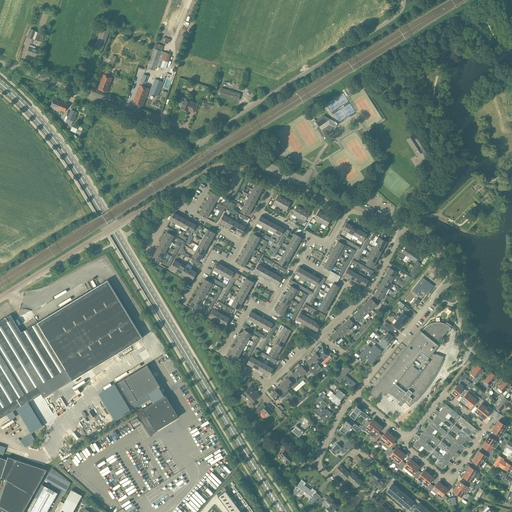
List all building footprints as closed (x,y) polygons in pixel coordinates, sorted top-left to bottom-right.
[(36,31),(30,29),(26,37),(32,39),(36,31)] [(109,32),(101,29),(94,49),(101,52),(109,32)] [(35,40),(42,42),(44,36),(37,33),(35,40)] [(118,36),(115,43),(124,46),(122,52),(127,54),(129,48),(130,48),(130,47),(138,51),(141,45),(118,36)] [(35,50),(28,48),(26,53),(37,57),(40,50),(36,48),(35,50)] [(166,69),(167,64),(161,62),(165,52),(154,49),(148,68),(155,70),(156,67),(158,67),(159,66),(166,69)] [(117,57),(112,55),(108,65),(112,67),(117,57)] [(111,70),(106,69),(104,75),(98,89),(106,92),(112,79),(108,77),(111,70)] [(163,83),(144,75),(132,103),(142,107),(148,92),(157,96),(163,83)] [(240,94),(222,88),(221,91),(220,91),(219,92),(220,93),(220,95),(227,97),(238,101),(240,94)] [(184,98),(179,96),(177,102),(182,104),(180,109),(185,111),(186,110),(194,113),(198,105),(192,102),(193,101),(184,98)] [(68,104),(54,99),(51,106),(65,112),(68,104)] [(66,122),(72,125),(77,112),(71,110),(66,122)] [(315,121),(321,130),(322,129),(327,136),(328,135),(332,128),(333,126),(335,127),(337,123),(329,119),(324,115),(315,121)] [(415,134),(407,140),(417,155),(422,152),(424,156),(430,152),(420,136),(417,138),(415,134)] [(256,184),(253,189),(260,193),(263,188),(263,187),(256,184)] [(260,193),(253,189),(250,195),(257,199),(260,193)] [(209,198),(216,202),(219,196),(216,194),(211,192),(212,192),(209,198)] [(250,195),(247,200),(254,204),(257,199),(250,195)] [(273,204),(280,207),(284,199),(278,195),(273,204)] [(213,207),(216,202),(209,198),(206,203),(213,207)] [(284,199),(280,207),(286,211),(291,202),(284,199)] [(254,204),(247,200),(244,206),(251,210),(254,204)] [(206,203),(202,209),(210,213),(213,207),(206,203)] [(248,215),(251,210),(244,206),(241,212),(248,216),(248,215)] [(292,214),(298,218),(303,209),(297,206),(292,214)] [(210,213),(202,209),(200,214),(199,214),(207,218),(210,213)] [(303,209),(298,218),(305,221),(309,213),(303,209)] [(314,219),(320,223),(325,214),(319,211),(314,219)] [(170,220),(176,223),(180,216),(174,213),(170,220)] [(331,218),(325,214),(320,223),(327,226),(331,218)] [(219,222),(225,225),(229,218),(223,215),(219,222)] [(181,226),(185,219),(180,216),(176,223),(181,226)] [(257,223),(263,226),(267,220),(261,217),(261,216),(257,223)] [(230,228),(234,221),(229,218),(225,225),(230,228)] [(185,219),(181,226),(187,229),(191,222),(185,219)] [(269,229),(272,223),(267,220),(263,226),(269,229)] [(236,231),(240,224),(234,221),(230,228),(236,231)] [(196,225),(191,222),(187,229),(192,233),(196,225)] [(348,232),(352,226),(347,223),(346,222),(343,229),(348,232)] [(272,223),(269,229),(275,233),(278,226),(272,223)] [(240,224),(236,231),(241,234),(241,235),(245,227),(240,224)] [(278,226),(275,233),(273,235),(279,238),(280,236),(282,233),(284,229),(278,226)] [(353,235),(357,228),(352,226),(348,232),(347,234),(352,237),(353,235)] [(352,237),(357,240),(362,231),(357,228),(353,235),(352,237)] [(205,235),(212,239),(215,233),(215,234),(215,233),(208,229),(205,235)] [(367,234),(362,231),(357,240),(362,243),(365,239),(367,234)] [(167,232),(164,238),(171,241),(174,236),(167,232),(166,232),(167,232)] [(250,240),(257,244),(260,238),(253,234),(250,240)] [(291,240),(298,243),(301,238),(298,236),(299,236),(298,235),(298,236),(295,234),(292,238),(291,240)] [(212,239),(205,235),(201,240),(209,244),(212,239)] [(375,242),(377,243),(381,246),(384,247),(387,242),(378,237),(375,242)] [(164,238),(161,243),(168,247),(171,241),(164,238)] [(198,246),(206,250),(209,244),(201,240),(198,246)] [(257,244),(250,240),(247,246),(254,249),(257,244)] [(288,245),(295,249),(298,243),(291,240),(288,245)] [(335,246),(344,251),(347,246),(338,241),(335,246)] [(158,249),(165,253),(168,247),(161,243),(158,249)] [(372,247),(381,252),(384,247),(377,243),(376,246),(373,245),(372,247)] [(288,245),(285,251),(291,255),(295,249),(288,245)] [(202,255),(206,250),(198,246),(195,251),(202,255)] [(254,249),(247,246),(244,251),(251,255),(250,255),(254,257),(255,254),(252,253),(254,249)] [(341,256),(344,251),(335,246),(332,251),(341,256)] [(406,246),(402,252),(401,252),(398,257),(402,260),(406,255),(415,262),(420,255),(406,246)] [(378,257),(381,252),(372,247),(369,252),(378,257)] [(162,258),(165,253),(158,249),(155,254),(162,258)] [(283,252),(284,253),(282,257),(288,260),(291,255),(285,251),(284,250),(283,252)] [(199,261),(202,255),(195,251),(192,257),(200,261),(199,261)] [(247,261),(250,255),(251,255),(244,251),(241,257),(247,261)] [(341,256),(332,251),(329,257),(336,260),(337,258),(340,259),(341,256)] [(366,258),(369,259),(375,263),(378,257),(369,252),(366,258)] [(162,258),(155,254),(152,259),(151,259),(151,260),(159,264),(162,258)] [(247,261),(241,257),(238,263),(237,263),(240,264),(240,265),(241,265),(244,267),(247,262),(247,261)] [(285,266),(288,260),(282,257),(278,263),(281,264),(285,266)] [(333,265),(336,260),(329,257),(326,262),(333,265)] [(372,268),(375,263),(369,259),(366,264),(372,268)] [(171,268),(176,271),(180,263),(174,260),(170,268),(171,268)] [(333,265),(326,262),(323,267),(330,271),(333,265)] [(180,263),(176,271),(181,274),(186,267),(180,263)] [(213,270),(219,273),(223,266),(217,263),(216,264),(215,265),(216,265),(213,270)] [(261,274),(264,268),(258,265),(257,267),(255,272),(255,271),(261,274)] [(219,273),(224,276),(228,269),(223,266),(219,273)] [(186,267),(181,274),(187,277),(191,270),(186,267)] [(301,277),(304,270),(299,267),(295,274),(301,277)] [(264,268),(261,274),(266,278),(270,271),(264,268)] [(389,268),(386,273),(394,277),(397,279),(399,276),(395,274),(397,272),(389,268)] [(233,272),(228,269),(224,276),(230,279),(234,272),(233,272)] [(344,275),(349,278),(353,271),(348,269),(344,275)] [(191,270),(187,277),(192,280),(193,280),(197,273),(191,270)] [(301,277),(306,280),(309,273),(304,270),(301,277)] [(270,271),(266,278),(272,281),(276,274),(270,271)] [(349,278),(355,281),(360,272),(359,272),(358,274),(353,271),(349,278)] [(360,272),(355,281),(360,284),(365,274),(365,275),(360,272)] [(311,282),(315,276),(309,273),(306,280),(311,282)] [(383,279),(391,283),(394,277),(386,273),(383,279)] [(281,278),(276,274),(272,281),(278,284),(277,284),(278,284),(279,281),(279,282),(280,281),(280,280),(281,278)] [(368,276),(365,274),(360,284),(365,286),(365,287),(369,280),(366,279),(368,276)] [(320,279),(315,276),(311,282),(316,285),(320,279)] [(426,281),(422,277),(416,286),(427,294),(433,286),(430,283),(428,285),(425,283),(426,281)] [(246,278),(243,284),(250,288),(253,282),(254,282),(246,278)] [(205,279),(202,285),(209,289),(212,283),(205,279)] [(336,284),(331,282),(327,279),(333,283),(330,288),(336,292),(339,287),(340,286),(336,284)] [(383,279),(380,284),(387,288),(390,290),(393,284),(391,283),(383,279)] [(11,315),(0,321),(0,418),(7,414),(10,420),(16,416),(13,411),(16,409),(31,433),(43,426),(28,402),(29,401),(41,393),(44,398),(73,381),(143,338),(107,280),(92,289),(42,320),(24,330),(21,332),(17,326),(20,324),(18,319),(14,321),(14,320),(11,315)] [(243,284),(240,289),(247,293),(250,288),(243,284)] [(384,294),(387,288),(380,284),(377,290),(384,294)] [(209,289),(202,285),(199,290),(206,294),(209,289)] [(288,291),(294,294),(297,296),(300,290),(290,285),(290,286),(288,291)] [(334,297),(336,292),(330,288),(327,293),(334,297)] [(247,293),(240,289),(237,294),(234,293),(244,299),(247,293)] [(206,299),(204,297),(206,294),(199,290),(196,296),(203,300),(205,301),(206,299)] [(374,295),(381,299),(384,294),(377,290),(374,295)] [(291,299),(294,294),(288,291),(285,296),(291,299)] [(244,299),(234,293),(233,296),(235,297),(234,300),(231,299),(241,304),(244,299)] [(334,297),(327,293),(324,298),(331,302),(334,297)] [(203,300),(196,296),(193,301),(200,305),(202,306),(200,305),(203,300)] [(285,296),(282,301),(288,305),(290,306),(293,301),(291,299),(285,296)] [(321,303),(328,307),(331,302),(324,298),(322,297),(319,302),(321,303)] [(367,303),(372,309),(377,305),(371,298),(371,299),(367,303)] [(421,302),(417,298),(415,301),(413,304),(417,307),(421,302)] [(241,304),(231,299),(228,304),(235,308),(236,309),(238,310),(238,309),(241,304)] [(383,306),(384,306),(386,308),(389,304),(382,299),(380,303),(383,305),(383,306)] [(200,305),(193,301),(190,306),(189,306),(189,307),(197,311),(199,312),(202,306),(200,305)] [(279,306),(285,310),(288,305),(282,301),(279,306)] [(328,307),(321,303),(318,309),(320,310),(325,312),(328,307)] [(362,307),(368,313),(372,309),(367,303),(362,307)] [(282,315),(285,310),(279,306),(276,311),(276,312),(282,315)] [(402,322),(404,323),(409,317),(406,315),(409,310),(404,306),(402,308),(405,310),(400,317),(397,314),(395,316),(398,319),(402,322)] [(363,318),(368,313),(362,307),(357,311),(363,318)] [(214,319),(218,312),(213,309),(210,314),(210,315),(209,316),(209,317),(209,316),(214,319)] [(247,319),(252,322),(256,314),(251,311),(247,319)] [(297,320),(302,322),(307,313),(306,313),(306,314),(301,311),(296,320),(297,320)] [(363,318),(357,311),(353,316),(353,315),(352,316),(358,322),(363,318)] [(214,319),(220,322),(224,315),(218,312),(214,319)] [(302,322),(307,325),(310,319),(312,316),(307,313),(302,322)] [(258,325),(262,317),(256,314),(252,322),(258,325)] [(224,315),(220,322),(225,325),(225,326),(226,324),(227,324),(227,323),(230,318),(224,315)] [(382,324),(384,326),(385,327),(392,332),(395,328),(398,330),(400,327),(401,328),(402,327),(403,326),(402,325),(404,323),(402,322),(398,319),(395,316),(393,318),(397,321),(394,324),(392,323),(390,325),(385,321),(382,324)] [(267,320),(262,317),(258,325),(263,328),(267,320)] [(345,323),(350,329),(353,331),(355,329),(353,327),(355,325),(349,318),(349,319),(345,323)] [(316,322),(310,319),(307,325),(312,328),(316,322)] [(273,324),(267,320),(263,328),(269,331),(273,324)] [(316,322),(312,328),(317,331),(321,325),(316,322)] [(363,323),(360,327),(364,330),(369,324),(367,322),(365,324),(363,323)] [(398,360),(375,386),(384,394),(386,395),(389,392),(399,401),(397,403),(401,406),(402,405),(405,401),(408,405),(409,407),(412,404),(415,401),(418,398),(420,395),(423,392),(427,387),(431,381),(435,375),(438,369),(441,363),(444,357),(443,356),(443,357),(436,354),(436,353),(435,355),(434,354),(433,353),(431,351),(437,344),(450,327),(450,328),(450,327),(451,326),(452,326),(451,325),(450,324),(448,323),(447,322),(446,322),(445,324),(443,323),(440,322),(437,322),(435,322),(432,323),(429,324),(427,325),(425,327),(423,329),(422,331),(421,334),(420,336),(419,339),(417,339),(417,340),(417,341),(417,343),(417,344),(417,345),(416,347),(412,351),(408,348),(398,360)] [(340,327),(346,333),(349,330),(350,329),(345,323),(340,327)] [(281,332),(288,336),(291,330),(284,326),(281,332)] [(392,332),(385,327),(384,326),(382,328),(387,332),(384,336),(381,334),(380,336),(388,342),(393,337),(390,334),(392,332)] [(336,331),(337,333),(341,338),(346,333),(340,327),(336,331)] [(244,330),(241,335),(248,339),(251,334),(244,330)] [(337,333),(336,331),(331,336),(331,335),(331,336),(336,342),(341,338),(337,333)] [(285,341),(288,336),(281,332),(278,337),(285,341)] [(238,341),(245,345),(248,339),(241,335),(238,341)] [(377,342),(370,336),(368,339),(375,345),(377,342)] [(378,337),(381,340),(378,343),(384,348),(388,342),(380,336),(378,337)] [(282,347),(285,341),(278,337),(275,343),(282,347)] [(242,350),(245,345),(238,341),(235,346),(242,350)] [(282,347),(275,343),(272,348),(279,352),(282,347)] [(381,351),(373,345),(371,348),(368,345),(362,352),(359,356),(363,359),(366,354),(370,358),(369,359),(372,362),(374,361),(375,360),(374,360),(381,351)] [(242,350),(235,346),(232,351),(239,355),(242,350)] [(276,358),(279,352),(272,348),(269,354),(276,358)] [(319,355),(318,356),(323,361),(330,355),(331,354),(328,351),(327,352),(324,349),(318,354),(319,355)] [(236,361),(239,355),(232,351),(229,357),(236,361)] [(311,357),(316,363),(319,361),(321,363),(323,361),(318,356),(316,353),(311,357)] [(247,364),(253,367),(257,359),(251,356),(247,364)] [(309,364),(306,367),(312,372),(317,367),(314,365),(316,363),(311,357),(307,361),(309,364)] [(253,367),(258,370),(262,362),(257,359),(253,367)] [(262,362),(258,370),(263,373),(267,365),(262,362)] [(147,364),(118,382),(131,404),(132,404),(135,408),(150,398),(153,403),(157,400),(164,396),(160,389),(159,387),(160,386),(147,364)] [(273,369),(267,365),(263,373),(269,376),(273,369)] [(482,369),(478,365),(471,373),(476,377),(473,380),(474,381),(472,384),(474,385),(484,373),(484,372),(481,377),(478,375),(482,369)] [(307,376),(312,372),(306,367),(304,369),(301,366),(300,367),(299,366),(296,369),(297,370),(302,376),(305,374),(307,376)] [(350,369),(346,366),(336,379),(339,382),(341,379),(352,387),(355,383),(345,375),(350,369)] [(296,378),(294,379),(298,384),(303,380),(300,378),(302,376),(297,370),(293,374),(296,377),(296,378)] [(486,395),(488,392),(495,384),(498,380),(498,379),(494,384),(492,382),(496,376),(491,372),(488,376),(485,380),(490,384),(487,387),(488,388),(484,393),(486,395)] [(291,382),(288,378),(287,379),(286,378),(283,381),(289,388),(291,386),(294,389),(298,384),(294,379),(291,382)] [(341,386),(333,379),(330,383),(333,386),(334,385),(339,388),(341,386)] [(495,403),(498,405),(508,392),(508,391),(506,389),(510,384),(505,380),(503,382),(501,380),(497,386),(499,387),(499,388),(497,390),(501,394),(502,395),(495,403)] [(289,388),(283,381),(280,383),(281,385),(279,386),(282,389),(280,391),(285,397),(289,393),(287,390),(289,388)] [(463,387),(459,383),(452,392),(456,396),(459,393),(462,395),(466,389),(463,387)] [(131,411),(114,384),(98,394),(115,421),(131,411)] [(240,395),(244,399),(246,396),(252,402),(249,405),(252,408),(256,404),(254,401),(260,396),(251,386),(240,395)] [(508,392),(498,405),(496,408),(495,410),(498,412),(500,411),(501,412),(504,406),(507,408),(509,405),(507,403),(509,401),(504,397),(509,391),(511,387),(508,391),(508,392)] [(333,393),(334,394),(335,394),(341,399),(343,397),(344,397),(345,395),(344,395),(345,394),(338,389),(336,391),(335,390),(333,393)] [(468,391),(466,389),(462,395),(464,397),(461,400),(466,404),(474,394),(469,390),(468,391)] [(280,401),(285,397),(280,391),(278,393),(275,390),(270,394),(273,397),(276,400),(278,398),(280,401)] [(378,395),(371,390),(369,393),(376,398),(378,395)] [(323,391),(319,395),(322,398),(328,402),(330,399),(322,393),(323,391)] [(341,399),(335,394),(334,394),(333,393),(330,396),(332,397),(330,399),(338,405),(340,402),(340,401),(341,399)] [(474,394),(466,404),(470,408),(475,402),(477,404),(481,399),(483,397),(481,399),(479,397),(478,397),(474,394)] [(137,412),(136,413),(137,413),(137,414),(141,420),(141,421),(143,424),(145,427),(145,428),(146,428),(149,433),(149,434),(150,435),(151,434),(153,432),(155,431),(156,431),(157,430),(160,428),(161,428),(165,425),(169,423),(170,422),(173,420),(174,420),(178,417),(179,417),(178,416),(178,415),(176,412),(176,411),(175,410),(171,404),(170,402),(168,400),(168,399),(167,398),(165,395),(164,396),(153,403),(152,403),(151,404),(150,404),(145,408),(143,408),(142,409),(141,409),(142,409),(137,412)] [(484,401),(481,399),(477,404),(479,406),(475,411),(480,415),(486,408),(483,406),(485,404),(483,402),(484,401)] [(328,404),(323,400),(320,403),(322,405),(315,412),(314,412),(321,417),(320,418),(324,422),(331,413),(327,410),(326,410),(324,408),(325,407),(326,406),(327,404),(328,405),(328,404)] [(266,406),(263,404),(262,405),(256,411),(258,413),(261,411),(266,417),(273,411),(268,404),(266,406)] [(436,410),(453,424),(445,417),(448,413),(456,420),(460,416),(446,405),(444,408),(443,407),(439,412),(436,410)] [(365,424),(370,417),(356,406),(349,415),(355,419),(359,414),(365,418),(363,420),(363,421),(362,422),(365,424)] [(491,411),(486,408),(480,415),(484,419),(491,411)] [(453,424),(436,410),(440,413),(437,416),(436,415),(432,420),(429,418),(447,432),(438,425),(442,421),(450,428),(453,424)] [(310,421),(304,416),(301,419),(303,420),(301,423),(302,424),(299,428),(296,426),(293,430),(292,429),(292,430),(299,435),(298,437),(309,424),(309,423),(308,424),(310,421)] [(370,417),(365,424),(363,426),(361,429),(358,432),(358,433),(361,429),(364,431),(368,434),(369,434),(371,431),(377,423),(373,420),(370,423),(367,421),(370,418),(370,417)] [(458,421),(464,426),(461,430),(469,436),(473,431),(472,431),(475,428),(461,417),(458,421)] [(447,432),(429,418),(433,421),(431,424),(430,423),(426,428),(423,426),(422,426),(440,440),(432,434),(435,430),(443,436),(447,432)] [(358,432),(361,429),(351,421),(349,423),(346,421),(339,430),(344,434),(351,427),(358,432)] [(498,421),(495,426),(503,431),(507,426),(498,421)] [(202,423),(190,429),(191,432),(204,426),(202,423)] [(371,431),(369,434),(376,440),(380,434),(377,433),(382,427),(377,423),(371,431)] [(448,433),(465,447),(462,445),(466,439),(465,439),(468,436),(472,439),(454,425),(451,429),(459,436),(456,440),(448,433)] [(440,440),(422,426),(426,430),(424,432),(423,432),(419,437),(416,434),(433,448),(425,442),(425,441),(428,443),(431,440),(428,438),(437,444),(440,440)] [(496,433),(494,436),(500,439),(501,437),(500,436),(503,431),(495,426),(492,431),(496,433)] [(200,440),(211,432),(208,427),(196,434),(200,440)] [(379,440),(381,442),(382,440),(385,442),(391,435),(386,431),(382,436),(380,434),(376,440),(378,442),(379,440)] [(20,440),(25,447),(35,440),(31,433),(20,440)] [(441,441),(459,455),(456,453),(460,448),(459,447),(461,444),(465,447),(448,433),(444,437),(453,444),(449,448),(441,441)] [(81,457),(111,442),(109,439),(112,438),(110,434),(90,444),(91,445),(75,453),(77,457),(79,456),(80,457),(81,456),(81,457)] [(430,453),(433,448),(416,434),(420,438),(418,440),(417,440),(412,445),(418,450),(422,446),(430,453)] [(383,445),(387,449),(388,447),(389,446),(390,446),(396,438),(391,435),(385,442),(383,445)] [(500,439),(494,436),(492,438),(489,436),(485,441),(496,448),(500,443),(498,442),(500,439)] [(283,443),(277,437),(274,440),(280,446),(283,443)] [(354,445),(353,444),(352,444),(348,440),(342,446),(343,446),(341,448),(337,443),(337,444),(331,450),(330,450),(335,454),(340,449),(344,453),(348,448),(350,450),(354,445)] [(511,442),(508,440),(505,446),(507,447),(503,453),(507,456),(506,458),(511,461),(511,442)] [(435,449),(434,449),(452,464),(452,463),(449,461),(453,456),(452,455),(454,452),(458,456),(459,455),(441,441),(438,445),(446,452),(443,456),(435,449)] [(488,450),(486,452),(492,456),(494,453),(491,451),(494,446),(496,448),(485,441),(482,446),(488,450)] [(217,457),(224,453),(220,447),(214,451),(217,457)] [(280,455),(282,457),(280,460),(283,463),(286,466),(285,466),(293,459),(290,456),(292,454),(286,448),(280,455)] [(390,455),(395,459),(401,451),(396,448),(393,451),(391,449),(387,454),(389,457),(390,455)] [(452,464),(434,449),(431,454),(439,460),(436,464),(442,469),(447,464),(446,463),(448,460),(452,464)] [(396,466),(399,468),(403,463),(401,461),(405,455),(401,451),(395,459),(399,462),(396,466)] [(476,456),(484,461),(487,457),(490,459),(492,456),(486,452),(485,455),(479,451),(476,456)] [(484,461),(476,456),(472,461),(476,464),(474,466),(480,470),(482,467),(481,466),(484,461)] [(504,459),(499,456),(493,465),(498,468),(499,466),(507,471),(510,465),(503,460),(504,459)] [(6,460),(0,477),(6,479),(0,497),(0,506),(10,511),(23,511),(47,470),(7,457),(6,460)] [(335,470),(340,475),(352,462),(349,459),(342,466),(340,464),(335,470)] [(409,470),(415,463),(410,459),(406,464),(403,463),(399,468),(402,470),(404,467),(409,470)] [(101,471),(108,467),(105,461),(97,465),(101,471)] [(345,480),(347,477),(350,474),(345,469),(352,462),(340,475),(345,479),(344,479),(345,480)] [(216,463),(212,467),(221,475),(223,473),(225,474),(227,472),(229,470),(224,466),(222,468),(216,463)] [(412,475),(415,477),(419,472),(417,470),(419,467),(415,463),(409,470),(413,474),(412,475)] [(480,470),(474,466),(473,469),(469,466),(466,471),(474,477),(477,472),(478,473),(480,470)] [(45,477),(64,492),(71,483),(52,468),(45,477)] [(418,478),(423,482),(429,474),(424,470),(421,474),(419,472),(415,477),(417,479),(418,478)] [(196,487),(207,497),(215,489),(208,483),(210,480),(217,487),(222,481),(210,471),(205,476),(204,475),(199,480),(201,482),(196,487)] [(474,477),(466,471),(463,476),(469,480),(467,483),(473,486),(474,483),(471,481),(474,477)] [(347,477),(352,482),(357,476),(352,472),(350,474),(347,477)] [(511,481),(511,478),(503,472),(501,475),(505,477),(511,482),(511,481)] [(170,493),(188,483),(184,477),(180,479),(177,474),(171,477),(173,480),(165,484),(170,493)] [(374,474),(369,479),(379,488),(381,486),(383,488),(387,483),(385,481),(386,480),(383,478),(382,480),(374,474)] [(429,474),(423,482),(427,485),(424,488),(427,490),(431,485),(429,483),(433,478),(429,474)] [(357,476),(352,482),(356,486),(356,487),(362,481),(357,476)] [(306,483),(302,480),(293,492),(296,495),(298,496),(301,493),(299,491),(301,489),(311,498),(316,491),(312,488),(311,490),(304,485),(306,483)] [(471,489),(473,486),(467,483),(465,485),(459,481),(456,486),(464,492),(467,487),(471,489)] [(431,485),(427,490),(430,493),(432,489),(437,493),(443,485),(438,482),(434,487),(431,485)] [(161,483),(159,484),(166,496),(168,494),(161,483)] [(414,501),(393,483),(386,491),(408,509),(408,508),(412,511),(413,510),(415,511),(431,511),(419,502),(416,499),(414,501)] [(47,511),(58,493),(42,484),(35,498),(37,499),(29,511),(47,511)] [(447,489),(443,485),(437,493),(441,497),(447,489)] [(464,492),(456,486),(453,491),(461,497),(464,492)] [(484,490),(479,487),(473,498),(476,501),(477,501),(484,490)] [(73,511),(82,496),(82,495),(71,489),(64,503),(61,501),(54,511),(73,511)] [(195,490),(185,501),(197,511),(202,506),(200,505),(205,499),(195,490)] [(226,490),(218,497),(220,500),(229,493),(227,490),(226,490)] [(120,511),(145,511),(152,508),(150,505),(154,503),(147,492),(120,511)] [(229,493),(220,500),(223,503),(232,497),(231,497),(228,494),(229,494),(229,493)] [(325,509),(334,501),(329,496),(324,500),(322,498),(318,502),(320,504),(323,502),(327,507),(325,509)] [(232,497),(223,503),(225,507),(234,500),(232,497)] [(234,500),(225,507),(228,510),(237,504),(236,503),(236,504),(233,501),(234,500)] [(334,501),(325,509),(328,511),(337,511),(338,511),(335,508),(338,505),(334,501)] [(194,511),(195,511),(183,503),(176,511),(194,511)]
